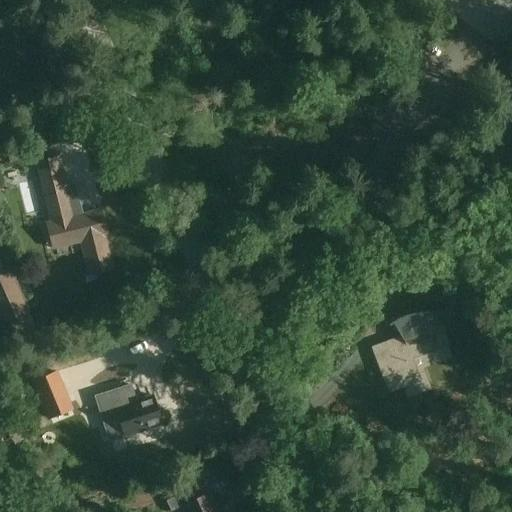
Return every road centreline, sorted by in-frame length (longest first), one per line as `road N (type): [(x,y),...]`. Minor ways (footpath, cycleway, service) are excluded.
road 1 (unclassified): [(313,511),(80,0)]
road 2 (track): [(0,129),(116,77)]
